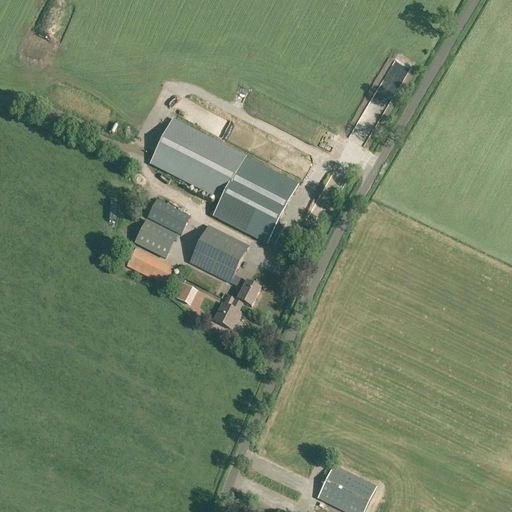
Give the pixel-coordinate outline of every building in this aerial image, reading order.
[(154,164),(264,220),(255,237),(275,247),(283,229),(277,226),(297,186),(174,124),(154,164)] [(182,237),(191,218),(158,201),(148,220),(182,237)] [(238,302),(243,305),(252,309),(261,291),(247,284),(235,278),(249,249),(209,228),(190,265),(231,285),(244,291),(238,302)] [(165,287),(174,269),(136,250),(127,268),(165,287)] [(194,293),(184,288),(177,301),(187,306),(194,293)] [(238,302),(236,301),(231,310),(223,306),(215,323),(232,331),(240,315),(239,314),(243,305),(238,302)] [(366,511),(377,489),(334,468),(318,500),(342,511),(366,511)]
